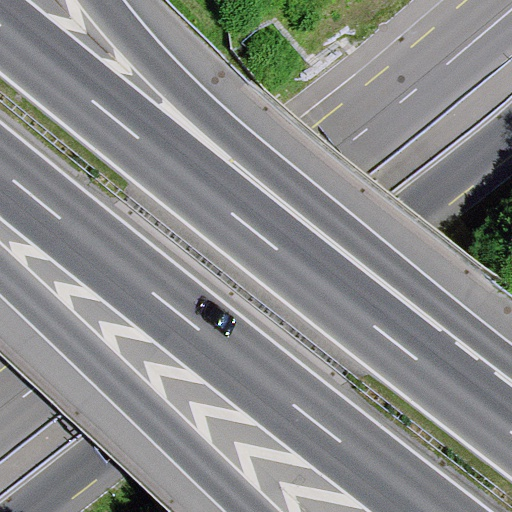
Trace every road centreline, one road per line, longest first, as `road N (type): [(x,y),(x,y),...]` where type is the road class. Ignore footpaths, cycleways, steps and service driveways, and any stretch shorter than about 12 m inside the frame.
road 1 (motorway): [(511,433),(0,25)]
road 2 (secondary): [(506,18),(0,414)]
road 3 (secondary): [(35,511),(511,131)]
road 4 (motorway): [(0,168),(429,511)]
road 5 (motorway): [(511,362),(174,77),(107,0)]
road 6 (motorway): [(0,270),(258,511)]
